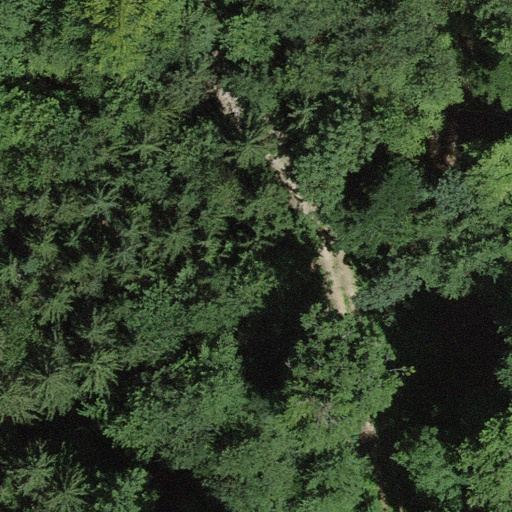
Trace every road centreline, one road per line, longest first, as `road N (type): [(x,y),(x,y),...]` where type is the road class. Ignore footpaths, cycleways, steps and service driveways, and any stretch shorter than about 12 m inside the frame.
road 1 (track): [(145,0),(308,189),(356,325),(383,511)]
road 2 (track): [(0,194),(49,0)]
